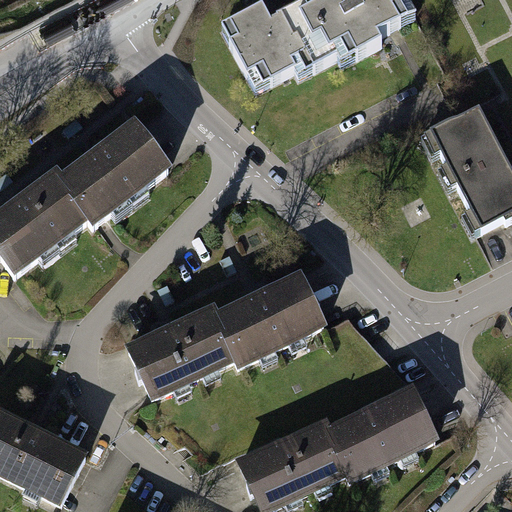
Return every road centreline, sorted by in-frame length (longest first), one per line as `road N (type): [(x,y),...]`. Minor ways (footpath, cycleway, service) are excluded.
road 1 (residential): [(245,162),(98,323),(80,368),(102,417),(203,511)]
road 2 (residential): [(245,162),(421,334)]
road 3 (residential): [(114,17),(167,88),(245,162)]
road 4 (secondary): [(0,108),(88,51),(114,17)]
road 5 (residential): [(421,334),(511,443)]
road 6 (secondary): [(114,17),(74,24),(0,66)]
